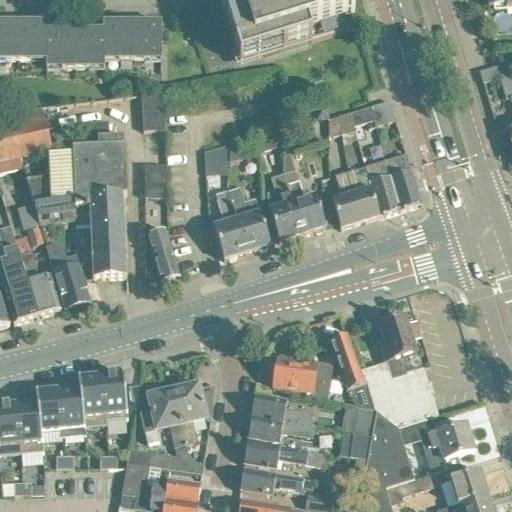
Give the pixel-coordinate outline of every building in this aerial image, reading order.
[(219,0),(240,66),(356,31),(346,0),(219,0)] [(511,0),(487,0),(488,10),(506,9),(506,11),(511,10),(511,0)] [(0,63),(18,64),(19,30),(11,30),(11,36),(7,36),(7,25),(0,24),(0,63)] [(46,63),(48,33),(47,25),(30,25),(30,36),(26,36),(26,30),(19,30),(18,64),(46,63)] [(132,64),(132,31),(125,31),(125,36),(121,36),(121,25),(103,25),(103,33),(105,64),(132,64)] [(161,25),(143,25),(143,36),(139,36),(139,31),(132,31),(132,64),(161,64),(161,25)] [(64,44),(64,33),(48,33),(46,63),(46,72),(75,72),(75,39),(68,39),(68,44),(64,44)] [(105,64),(103,33),(87,33),(87,44),(83,44),(83,39),(75,39),(75,72),(105,72),(105,64)] [(511,71),(510,66),(480,75),(483,87),(500,82),(506,102),(510,101),(511,106),(511,133),(508,135),(511,149),(511,71)] [(143,135),(165,134),(164,95),(141,99),(143,135)] [(395,124),(389,105),(369,111),(375,131),(395,124)] [(375,131),(369,111),(350,117),(354,130),(368,126),(370,132),(375,131)] [(354,130),(350,117),(339,120),(342,138),(355,136),(354,130)] [(284,119),(270,131),(272,138),(275,149),(283,146),(284,119)] [(342,138),(339,120),(329,123),(329,141),(342,138)] [(0,165),(22,161),(52,154),(45,121),(0,130),(0,165)] [(127,281),(126,261),(123,198),(127,198),(124,140),(109,140),(109,125),(93,125),(90,126),(91,150),(74,151),(74,156),(48,158),(49,180),(27,184),(34,207),(75,201),(76,226),(76,230),(91,230),(91,244),(93,283),(127,281)] [(239,148),(242,165),(258,163),(256,145),(239,148)] [(228,149),(205,155),(206,168),(229,166),(228,149)] [(325,232),(317,205),(315,199),(303,203),(295,176),(289,158),(288,152),(283,153),(283,160),(283,179),(302,239),(325,232)] [(422,209),(406,158),(385,165),(400,215),(422,209)] [(400,215),(385,165),(364,171),(371,194),(379,222),(400,215)] [(145,170),(145,203),(168,202),(167,170),(145,170)] [(379,222),(371,194),(364,171),(356,174),(348,177),(349,183),(347,184),(360,227),(379,222)] [(349,183),(348,177),(335,181),(342,202),(335,204),(335,214),(340,233),(360,227),(347,184),(349,183)] [(302,239),(283,179),(276,181),(271,183),(279,210),(268,213),(279,247),(302,239)] [(270,249),(264,230),(256,202),(244,206),(240,192),(228,196),(246,257),(270,249)] [(246,257),(228,196),(215,200),(223,227),(213,230),(224,264),(246,257)] [(75,201),(34,207),(41,230),(76,226),(75,201)] [(37,322),(19,260),(10,231),(0,233),(0,243),(0,245),(10,276),(3,278),(7,292),(3,293),(14,329),(37,322)] [(180,280),(174,261),(166,233),(153,237),(159,257),(153,259),(161,286),(180,280)] [(91,306),(85,287),(77,259),(66,262),(63,248),(53,248),(46,250),(50,266),(64,314),(91,306)] [(39,282),(32,256),(19,260),(37,322),(61,315),(50,279),(39,282)] [(0,331),(10,328),(4,309),(0,295),(0,331)] [(382,351),(387,366),(392,382),(421,372),(405,320),(379,328),(386,350),(382,351)] [(329,344),(336,363),(347,394),(365,388),(360,374),(347,338),(329,344)] [(273,391),(293,394),(312,397),(311,399),(325,402),(325,406),(338,408),(340,393),(329,391),(330,388),(315,385),(317,371),(277,365),(273,391)] [(423,372),(421,372),(392,382),(387,366),(360,374),(365,388),(367,387),(377,415),(377,416),(373,440),(368,463),(363,491),(361,500),(358,511),(391,511),(391,509),(386,492),(414,484),(410,472),(404,450),(398,433),(431,423),(438,420),(423,372)] [(121,377),(101,379),(106,429),(107,429),(106,424),(126,422),(126,423),(128,423),(123,376),(121,377)] [(79,381),(84,432),(85,432),(85,431),(106,429),(101,379),(80,382),(80,381),(79,381)] [(58,394),(62,434),(83,431),(83,432),(84,432),(79,381),(78,381),(79,392),(58,394)] [(216,388),(215,389),(199,393),(198,389),(173,394),(186,449),(196,447),(192,426),(206,423),(210,423),(216,388)] [(41,436),(62,434),(58,394),(38,396),(37,395),(43,457),(44,456),(41,436)] [(189,463),(186,449),(173,394),(148,400),(151,414),(141,417),(145,436),(169,431),(173,446),(161,449),(159,462),(135,458),(133,468),(149,471),(182,475),(184,462),(189,463)] [(16,408),(21,458),(42,456),(42,457),(43,457),(37,395),(36,395),(37,406),(16,408)] [(287,404),(275,402),(255,399),(252,420),(311,430),(313,418),(286,414),(287,404)] [(0,460),(0,461),(0,460),(21,458),(16,408),(0,409),(0,460)] [(373,440),(377,416),(377,415),(358,412),(354,437),(373,440)] [(315,430),(311,430),(252,420),(248,441),(280,446),(282,438),(305,441),(312,443),(315,430)] [(437,477),(461,470),(458,460),(474,455),(466,428),(436,437),(431,423),(398,433),(404,450),(421,445),(425,456),(440,451),(444,462),(433,466),(433,465),(410,472),(414,484),(437,477)] [(368,463),(373,440),(354,437),(350,461),(356,462),(368,463)] [(327,458),(317,456),(248,445),(244,469),(277,474),(279,464),(325,472),(327,458)] [(65,473),(65,460),(56,460),(56,473),(65,473)] [(73,473),(73,460),(65,460),(65,473),(73,473)] [(109,473),(109,460),(100,460),(100,473),(109,473)] [(117,460),(109,460),(109,473),(117,473),(117,460)] [(197,509),(200,488),(168,483),(166,492),(147,489),(150,471),(127,468),(122,498),(197,509)] [(303,483),(263,476),(243,473),(240,495),(272,500),(273,492),(301,496),(302,492),(303,483)] [(480,474),(464,479),(449,483),(457,508),(488,499),(480,474)] [(437,477),(414,484),(386,492),(391,509),(403,505),(402,501),(441,489),(437,477)] [(314,484),(303,483),(302,492),(312,494),(314,484)] [(23,500),(23,487),(14,487),(14,500),(23,500)] [(23,487),(23,500),(31,500),(31,487),(23,487)] [(196,511),(197,509),(122,498),(120,509),(136,511),(196,511)] [(305,511),(333,511),(335,504),(308,499),(305,511)] [(491,511),(488,499),(457,508),(444,511),(491,511)]
